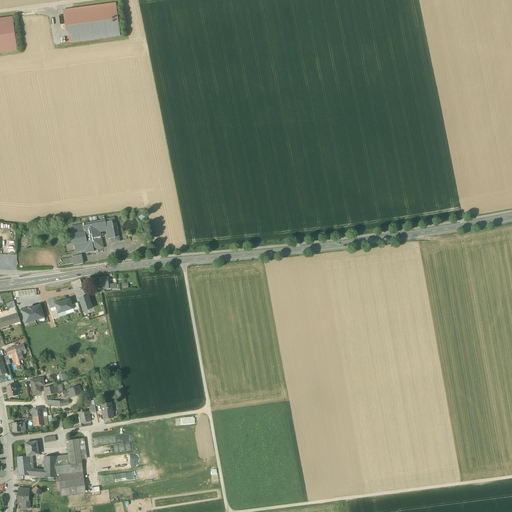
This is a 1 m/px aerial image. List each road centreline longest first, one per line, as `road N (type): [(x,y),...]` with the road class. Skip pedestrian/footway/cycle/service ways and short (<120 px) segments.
road 1 (secondary): [(511,216),(0,285)]
road 2 (track): [(511,476),(240,511)]
road 3 (track): [(226,511),(182,260)]
road 4 (unclassified): [(5,440),(208,409)]
